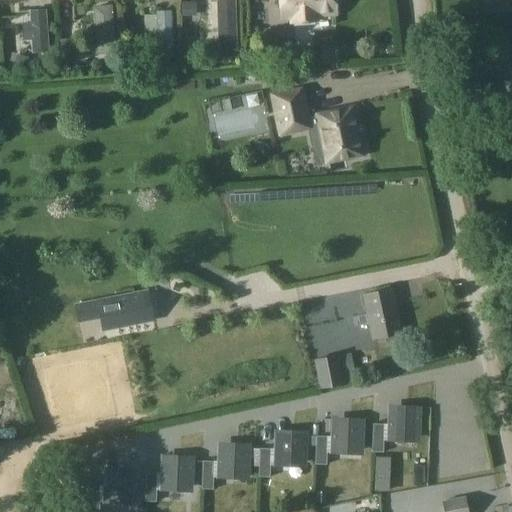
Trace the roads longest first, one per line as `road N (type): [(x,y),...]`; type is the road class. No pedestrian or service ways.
road 1 (residential): [(511,483),(454,224),(419,0)]
road 2 (track): [(484,360),(90,448)]
